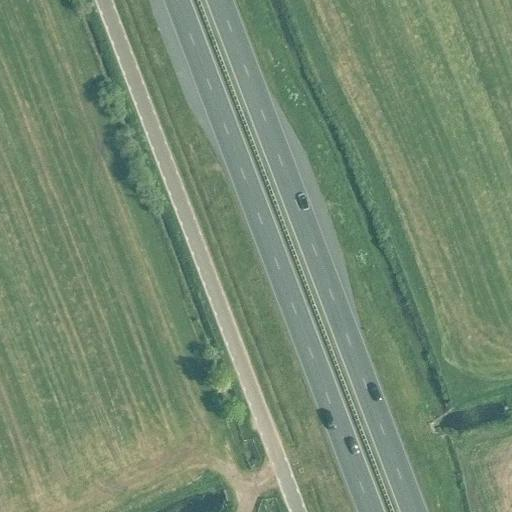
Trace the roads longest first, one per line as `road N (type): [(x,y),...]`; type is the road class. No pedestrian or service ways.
road 1 (trunk): [(176,0),(370,511)]
road 2 (unclassified): [(297,511),(103,0)]
road 3 (trunk): [(411,511),(217,0)]
